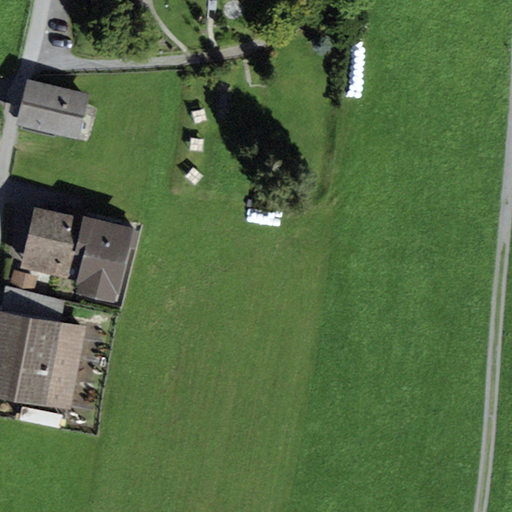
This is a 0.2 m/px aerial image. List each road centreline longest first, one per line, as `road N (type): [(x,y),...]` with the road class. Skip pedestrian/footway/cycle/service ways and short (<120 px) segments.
road 1 (track): [(511,116),(480,511)]
road 2 (track): [(355,0),(248,47),(202,57),(28,59)]
